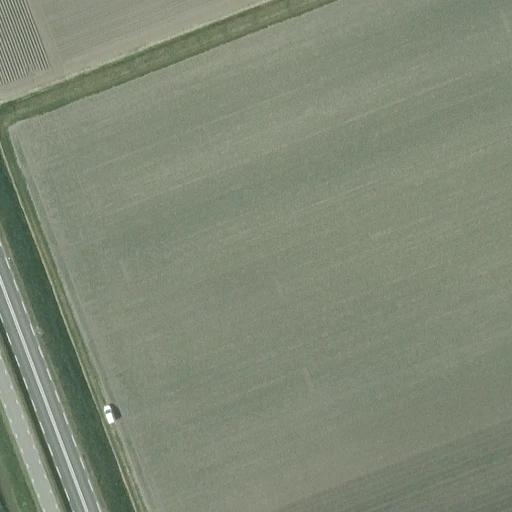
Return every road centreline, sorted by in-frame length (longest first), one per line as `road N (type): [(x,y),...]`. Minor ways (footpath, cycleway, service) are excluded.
road 1 (primary): [(90,511),(0,268)]
road 2 (unclassified): [(52,511),(0,370)]
